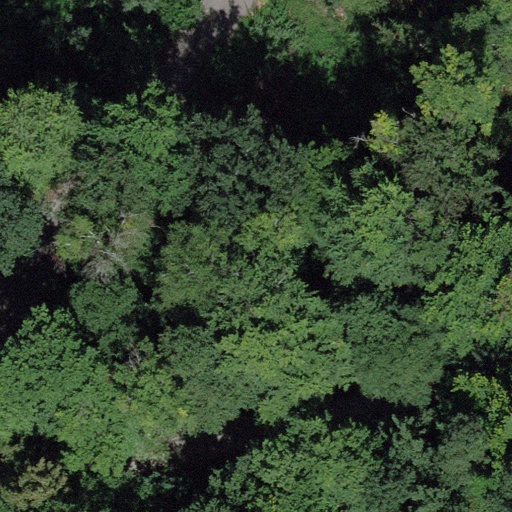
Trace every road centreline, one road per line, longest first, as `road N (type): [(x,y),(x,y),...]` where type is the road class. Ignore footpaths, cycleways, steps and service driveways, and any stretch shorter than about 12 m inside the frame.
road 1 (track): [(511,382),(95,451),(0,478)]
road 2 (track): [(216,0),(0,324)]
